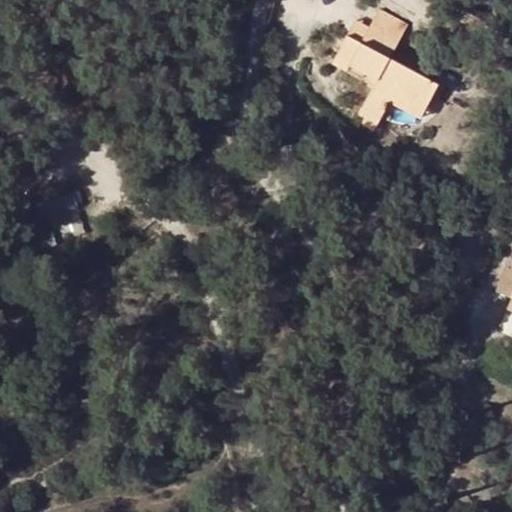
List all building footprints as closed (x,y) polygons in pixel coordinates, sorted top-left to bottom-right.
[(368,30),(360,43),(347,37),(336,58),(349,65),(348,67),(377,82),(361,112),(379,121),(389,103),(405,111),(414,95),(429,102),(438,86),(388,60),(376,53),(383,40),(395,46),(405,27),(378,13),(368,30)] [(354,22),(347,37),(360,43),(368,30),(354,22)] [(383,40),(376,53),(388,60),(395,46),(383,40)] [(346,72),(348,67),(349,65),(336,58),(332,64),(346,72)] [(429,102),(414,95),(405,111),(420,119),(429,102)] [(373,131),(379,121),(361,112),(356,121),(373,131)] [(511,141),(501,157),(511,165),(511,141)] [(45,203),(57,229),(86,214),(73,189),(45,203)] [(511,265),(509,272),(506,270),(495,293),(511,300),(507,310),(511,312),(511,265)]
